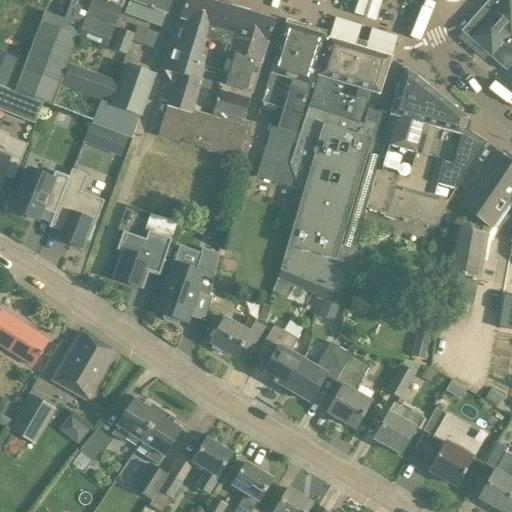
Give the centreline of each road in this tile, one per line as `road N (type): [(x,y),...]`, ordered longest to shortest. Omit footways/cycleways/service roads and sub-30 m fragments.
road 1 (residential): [(407,511),(219,400),(0,252)]
road 2 (tertiary): [(511,120),(446,60),(424,0)]
